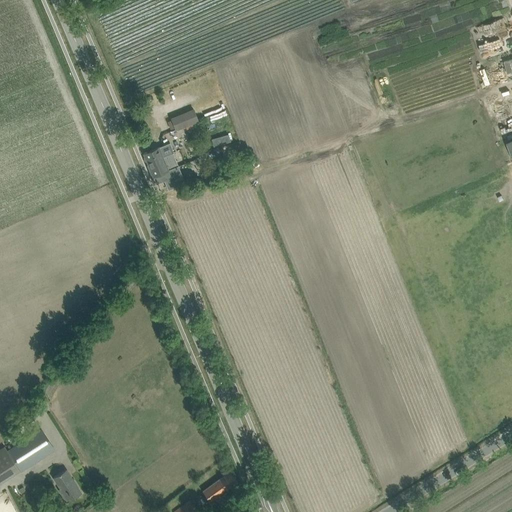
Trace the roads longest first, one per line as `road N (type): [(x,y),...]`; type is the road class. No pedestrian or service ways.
road 1 (secondary): [(268,503),(57,0)]
road 2 (unclassified): [(388,511),(511,434)]
